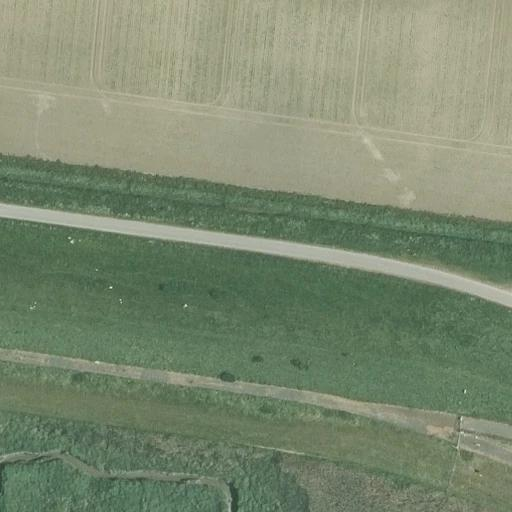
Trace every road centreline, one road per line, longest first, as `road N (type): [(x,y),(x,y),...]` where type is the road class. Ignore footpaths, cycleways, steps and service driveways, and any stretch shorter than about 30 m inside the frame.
road 1 (unclassified): [(511,302),(355,260),(0,211)]
road 2 (track): [(419,421),(0,355)]
